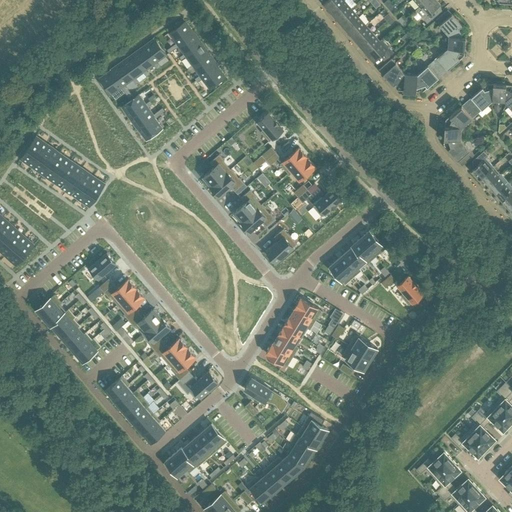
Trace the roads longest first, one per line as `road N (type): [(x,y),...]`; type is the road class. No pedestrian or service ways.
road 1 (residential): [(233,376),(107,231),(98,229),(16,299),(149,457)]
road 2 (residential): [(263,511),(307,471),(391,336),(300,278)]
road 3 (residential): [(286,291),(170,165),(275,71)]
road 4 (residential): [(511,314),(390,195)]
road 5 (residential): [(390,195),(275,71)]
road 6 (residential): [(425,112),(400,104),(306,0)]
road 7 (residential): [(504,227),(428,138),(425,112)]
road 8 (residential): [(390,195),(300,278)]
